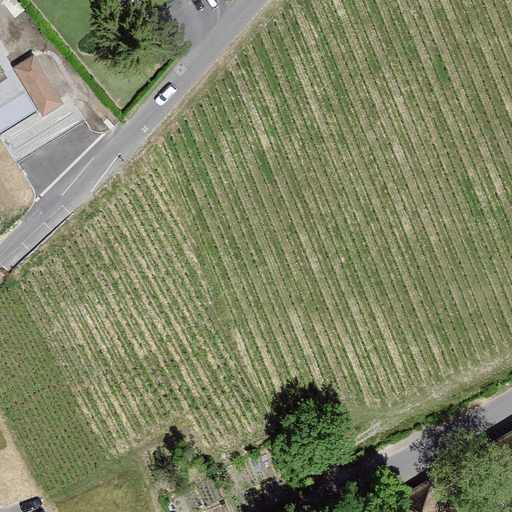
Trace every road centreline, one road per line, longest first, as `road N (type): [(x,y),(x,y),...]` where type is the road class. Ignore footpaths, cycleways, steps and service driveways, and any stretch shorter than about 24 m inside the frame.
road 1 (unclassified): [(269,0),(0,273)]
road 2 (tertiary): [(511,408),(294,511)]
